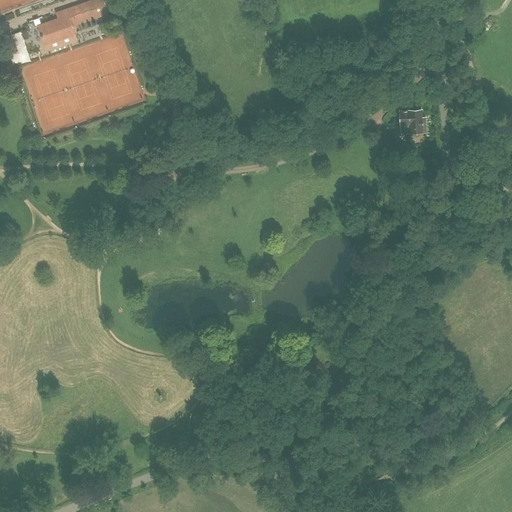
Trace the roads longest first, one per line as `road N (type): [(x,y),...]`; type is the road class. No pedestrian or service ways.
road 1 (unclassified): [(327,406),(437,225),(446,164),(431,0)]
road 2 (track): [(274,478),(319,485),(401,472),(464,446),(511,409)]
road 3 (unclassified): [(62,511),(203,458)]
road 4 (unclassified): [(327,406),(275,438),(203,458)]
